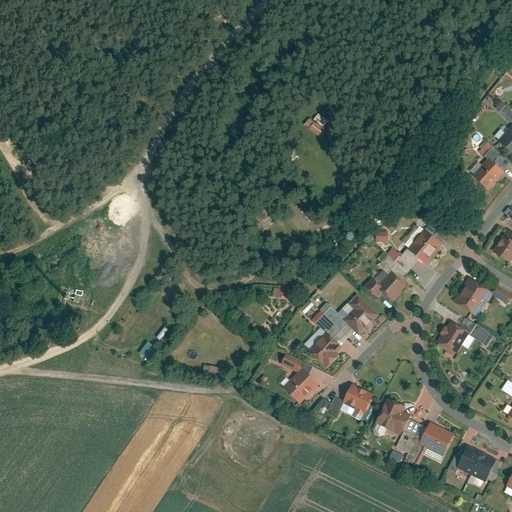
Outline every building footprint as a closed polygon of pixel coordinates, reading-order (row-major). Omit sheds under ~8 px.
[(308,120),(303,127),(317,137),(325,125),(315,118),(312,122),(308,120)] [(511,158),(511,124),(495,144),(511,159),(511,158)] [(502,174),(486,159),(471,174),(487,189),(502,174)] [(442,243),(425,229),(408,250),(424,264),(442,243)] [(511,260),(511,237),(504,233),(491,254),(509,266),(511,260)] [(379,242),(391,242),(391,234),(379,234),(379,242)] [(399,260),(403,253),(395,248),(391,256),(399,260)] [(404,285),(390,274),(377,291),(391,302),(404,285)] [(468,279),(452,303),(476,318),(491,294),(468,279)] [(289,286),(279,285),(278,296),(288,297),(289,286)] [(511,296),(496,287),(491,295),(507,305),(511,297),(511,296)] [(377,316),(356,295),(336,314),(357,335),(377,316)] [(435,345),(454,357),(469,334),(449,322),(435,345)] [(341,347),(325,332),(307,350),(323,365),(341,347)] [(157,346),(149,340),(140,352),(148,357),(157,346)] [(302,359),(282,353),(279,364),(296,370),(281,385),(298,402),(317,382),(300,366),(302,359)] [(210,365),(209,366),(208,373),(220,376),(222,368),(210,365)] [(351,385),(342,404),(364,414),(372,395),(351,385)] [(387,400),(375,424),(400,436),(409,417),(403,413),(405,408),(387,400)] [(430,424),(419,445),(426,449),(424,454),(440,462),(453,435),(430,424)] [(469,447),(457,470),(471,476),(482,454),(469,447)] [(392,461),(403,465),(407,455),(396,450),(392,461)] [(482,454),(471,476),(485,483),(496,461),(482,454)]
